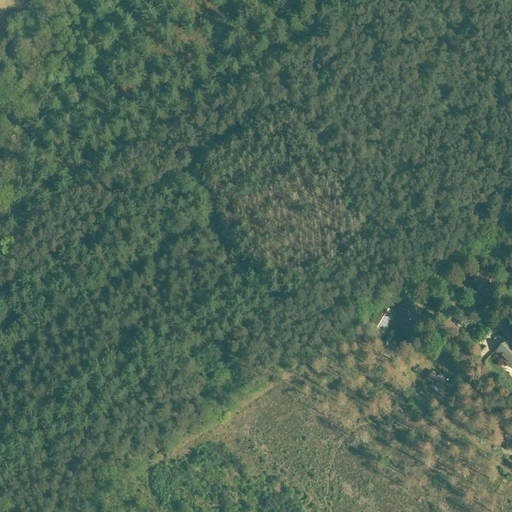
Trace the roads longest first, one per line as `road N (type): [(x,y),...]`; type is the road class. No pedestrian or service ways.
road 1 (track): [(51,0),(0,187)]
road 2 (track): [(511,480),(404,390)]
